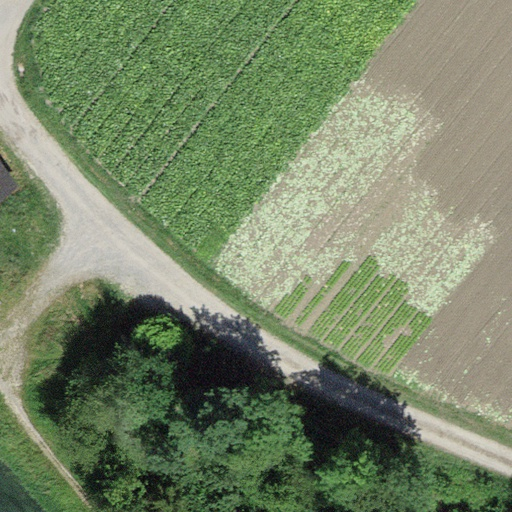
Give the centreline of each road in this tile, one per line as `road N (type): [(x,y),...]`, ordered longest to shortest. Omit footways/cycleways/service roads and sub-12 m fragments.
road 1 (track): [(511,450),(109,240),(0,87)]
road 2 (track): [(24,413),(16,341),(109,240)]
